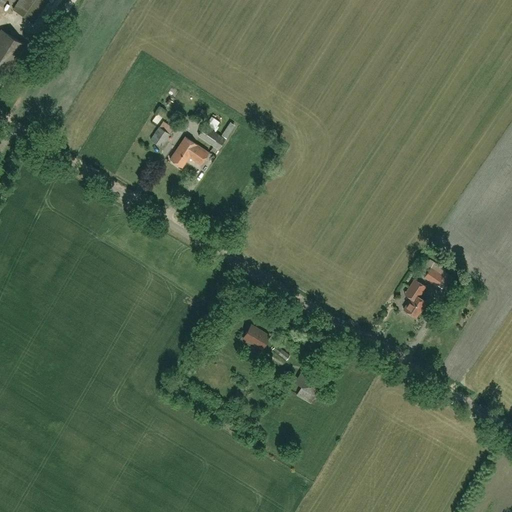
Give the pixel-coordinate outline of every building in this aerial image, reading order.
[(18,0),(13,9),(34,23),(49,0),(18,0)] [(9,72),(27,45),(1,29),(0,30),(0,76),(4,69),(9,72)] [(219,131),(224,124),(215,117),(210,124),(219,131)] [(205,125),(198,136),(218,149),(225,139),(205,125)] [(170,134),(158,126),(149,139),(161,147),(170,134)] [(170,159),(182,167),(189,156),(201,164),(209,152),(185,136),(170,159)] [(425,265),(426,266),(430,268),(447,279),(450,274),(445,271),(446,269),(434,261),(434,262),(429,259),(425,265),(426,265),(425,265)] [(448,279),(447,279),(430,268),(426,266),(423,271),(426,274),(424,277),(437,285),(437,284),(442,287),(448,279)] [(405,294),(410,297),(407,302),(407,303),(404,309),(416,317),(423,306),(424,306),(427,302),(419,296),(426,286),(414,278),(405,294)] [(248,347),(251,342),(262,348),(270,335),(251,324),(244,336),(242,337),(240,340),(240,342),(248,347)] [(286,360),(290,355),(276,345),(272,349),(286,360)] [(301,387),(296,395),(311,403),(316,395),(320,397),(331,380),(312,369),(309,374),(302,386),(301,387)]
